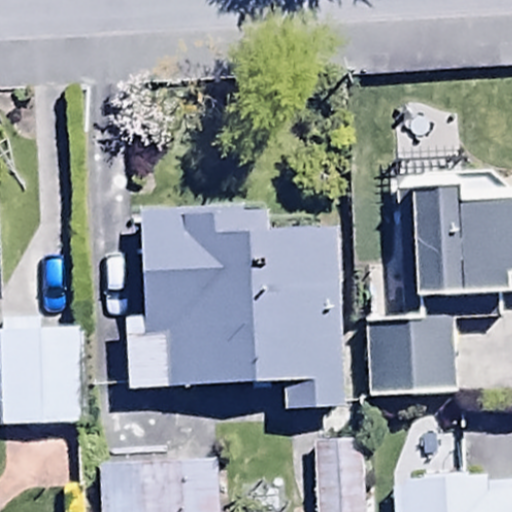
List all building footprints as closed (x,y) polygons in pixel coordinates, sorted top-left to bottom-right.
[(358,313),(362,392),(452,388),(449,319),(502,317),(501,291),(511,290),(511,179),(497,180),(496,167),(401,172),(407,311),(358,313)] [(343,402),(333,222),(266,226),(264,199),(134,207),(140,310),(117,311),(121,388),(281,379),(283,405),(343,402)] [(0,421),(79,421),(79,324),(0,323),(0,421)] [(357,511),(356,438),(309,439),(310,511),(357,511)] [(92,463),(95,511),(216,511),(213,456),(92,463)] [(398,473),(400,511),(511,511),(511,476),(483,479),(483,468),(398,473)]
